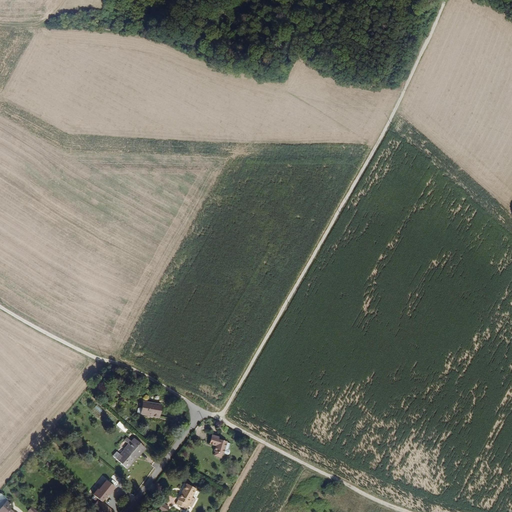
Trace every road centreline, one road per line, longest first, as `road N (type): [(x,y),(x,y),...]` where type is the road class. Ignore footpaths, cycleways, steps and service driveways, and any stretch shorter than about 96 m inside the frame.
road 1 (track): [(219,418),(384,131),(444,0)]
road 2 (track): [(0,306),(219,418)]
road 3 (track): [(219,418),(408,511)]
road 4 (residential): [(127,511),(200,412)]
